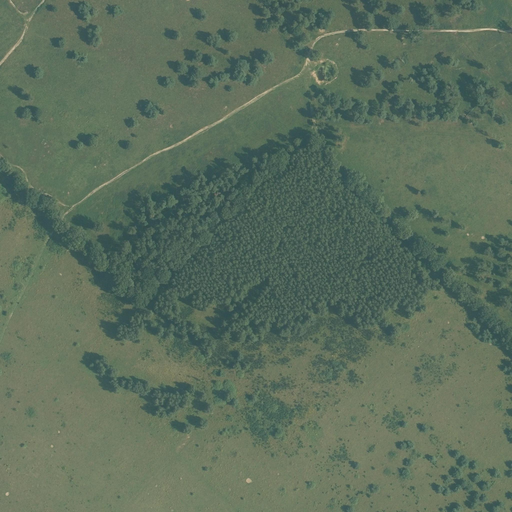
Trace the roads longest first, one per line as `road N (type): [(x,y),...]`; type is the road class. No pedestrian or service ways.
road 1 (track): [(511,331),(318,145),(306,65)]
road 2 (track): [(306,65),(75,205)]
road 3 (track): [(511,30),(349,30),(313,42)]
road 4 (track): [(0,343),(45,241),(75,205)]
